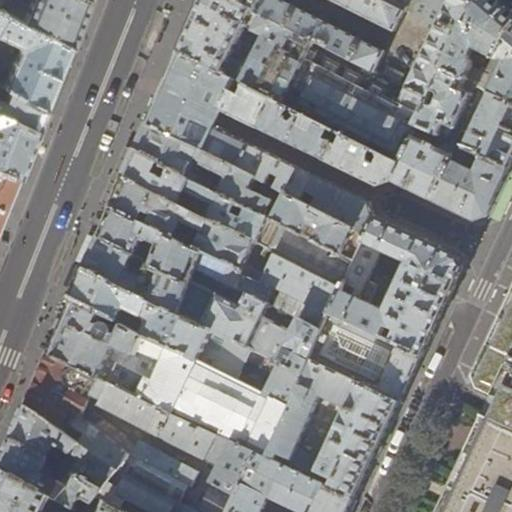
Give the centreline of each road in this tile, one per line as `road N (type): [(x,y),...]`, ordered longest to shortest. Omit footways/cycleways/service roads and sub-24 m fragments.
road 1 (secondary): [(127,0),(0,318)]
road 2 (residential): [(511,220),(372,511)]
